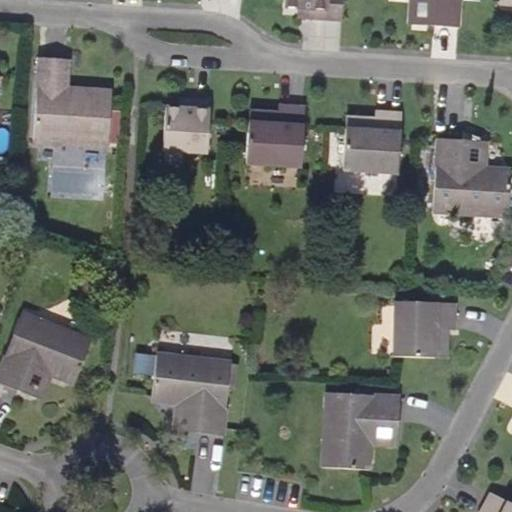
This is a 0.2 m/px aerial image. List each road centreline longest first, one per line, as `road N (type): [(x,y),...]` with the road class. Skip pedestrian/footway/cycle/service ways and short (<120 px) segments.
road 1 (residential): [(273,62),(497,79),(511,89)]
road 2 (residential): [(511,337),(429,495),(404,511)]
road 3 (residential): [(273,62),(222,23),(104,17)]
road 4 (residential): [(104,17),(148,52),(273,62)]
road 5 (residential): [(142,505),(138,468),(109,445),(72,449),(49,475)]
